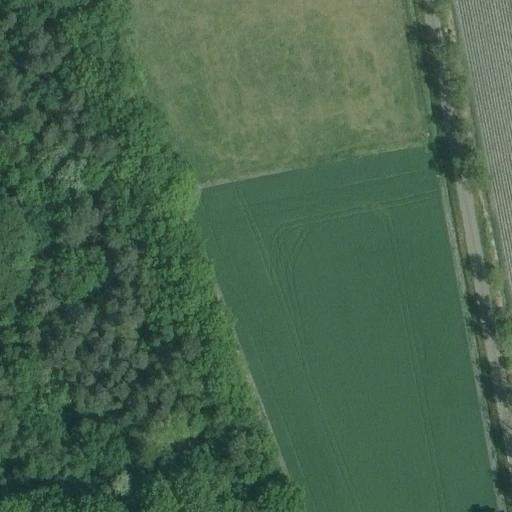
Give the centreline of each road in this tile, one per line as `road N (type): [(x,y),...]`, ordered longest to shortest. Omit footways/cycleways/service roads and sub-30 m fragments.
road 1 (track): [(273,511),(83,0)]
road 2 (unclassified): [(511,448),(430,0)]
road 3 (track): [(0,490),(264,488)]
